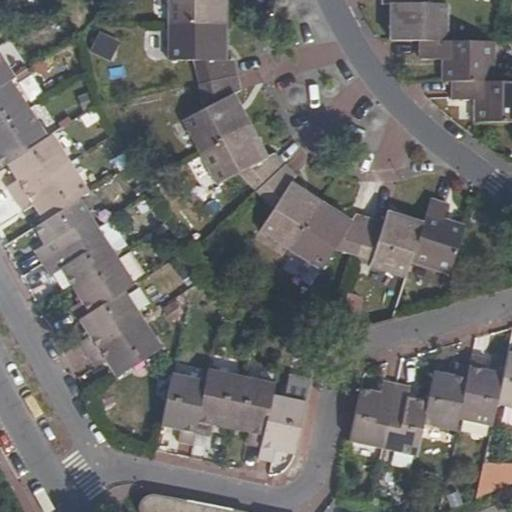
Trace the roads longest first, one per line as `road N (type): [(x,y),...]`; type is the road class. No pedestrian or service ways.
road 1 (residential): [(511,294),(353,342),(330,367),(308,467),(290,492),(259,500),(96,465)]
road 2 (residential): [(332,0),(383,87),(511,191)]
road 3 (residential): [(0,288),(96,465)]
